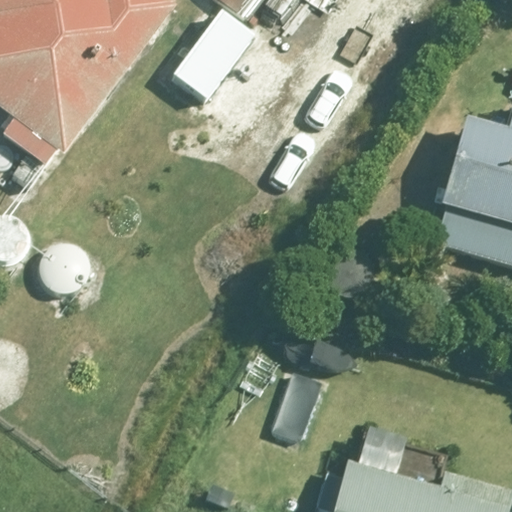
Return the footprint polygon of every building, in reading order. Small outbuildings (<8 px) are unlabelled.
[(0,0),(0,126),(53,168),(173,12),(157,0),(0,0)] [(210,0),(241,24),(260,0),(210,0)] [(511,110),(505,137),(463,126),(432,246),(511,266),(511,110)] [(0,273),(36,250),(10,211),(0,217),(0,273)] [(80,250),(33,253),(36,298),(83,296),(80,250)] [(506,511),(509,506),(348,458),(331,511),(506,511)]
